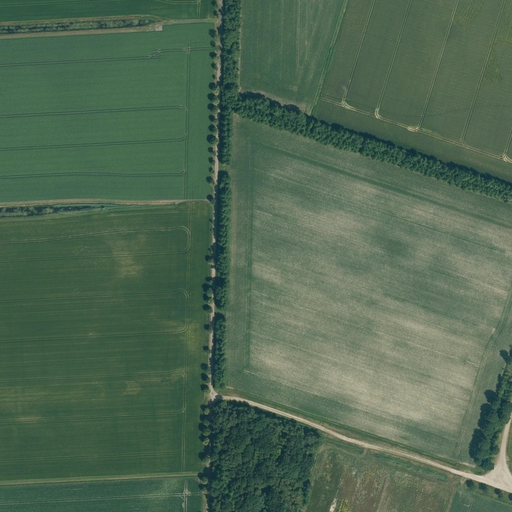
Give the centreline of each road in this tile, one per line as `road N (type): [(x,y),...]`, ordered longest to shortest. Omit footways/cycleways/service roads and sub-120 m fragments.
road 1 (unclassified): [(220,0),(208,511)]
road 2 (track): [(511,491),(211,391)]
